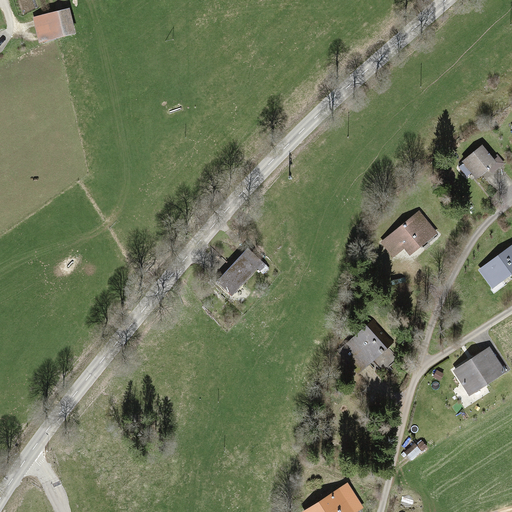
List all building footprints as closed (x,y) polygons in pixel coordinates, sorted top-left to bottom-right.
[(69,16),(35,21),(39,44),(73,38),(69,16)] [(483,151),(466,165),(477,178),(494,164),(483,151)] [(418,217),(382,245),(392,258),(404,249),(411,257),(435,239),(418,217)] [(511,247),(478,272),(491,290),(511,274),(511,247)] [(249,254),(220,286),(234,299),(263,267),(249,254)] [(373,326),(342,355),(360,374),(391,345),(373,326)] [(507,372),(489,346),(452,371),(470,397),(507,372)] [(348,483),(303,511),(358,511),(364,508),(348,483)]
